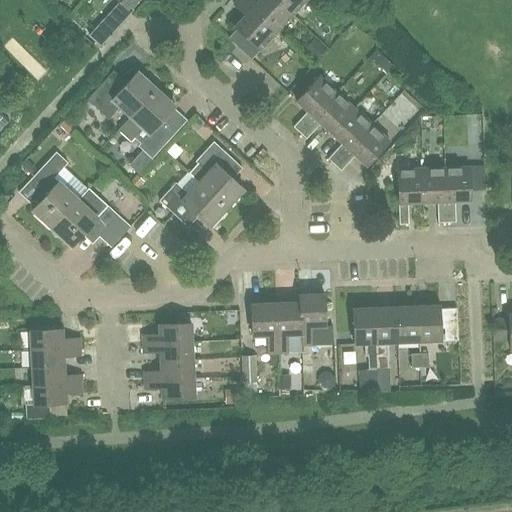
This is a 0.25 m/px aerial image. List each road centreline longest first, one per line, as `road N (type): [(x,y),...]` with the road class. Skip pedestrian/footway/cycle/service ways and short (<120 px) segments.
road 1 (residential): [(290,255),(297,165),(191,56),(190,21)]
road 2 (residential): [(511,274),(455,248),(290,255)]
road 3 (residential): [(290,255),(230,256),(165,297),(109,300)]
road 4 (residential): [(109,300),(72,298),(0,233)]
